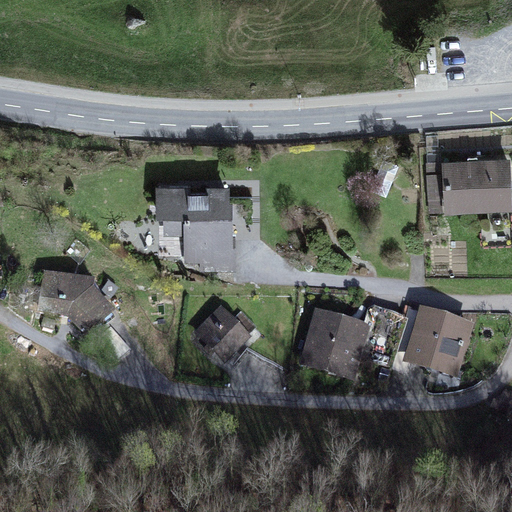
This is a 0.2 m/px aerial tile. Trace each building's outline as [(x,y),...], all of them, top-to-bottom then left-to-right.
[(482,245),(511,244),(511,243),(508,161),(489,162),(489,156),(464,157),(465,163),(445,164),(447,209),(480,208),(482,245)] [(386,194),(398,166),(383,160),(372,188),(386,194)] [(430,210),(442,209),(439,167),(427,168),(430,210)] [(204,258),(204,268),(233,267),(232,239),(229,239),(229,205),(226,205),(225,190),(191,190),(190,186),(159,187),(159,217),(167,217),(167,233),(188,232),(189,258),(204,258)] [(112,323),(115,321),(90,282),(67,278),(66,285),(86,288),(85,295),(112,323)] [(107,320),(111,324),(112,323),(85,295),(86,288),(66,285),(46,282),(41,311),(68,316),(91,341),(92,340),(89,337),(107,320)] [(371,319),(403,329),(406,319),(370,308),(361,336),(365,337),(371,319)] [(407,319),(424,324),(424,322),(464,334),(466,329),(409,311),(407,319)] [(216,354),(224,362),(247,340),(232,325),(222,315),(199,336),(209,347),(216,354)] [(247,340),(257,331),(242,315),(232,325),(247,340)] [(460,348),(464,334),(424,322),(424,324),(407,319),(406,319),(403,329),(371,319),(365,337),(358,360),(407,375),(412,360),(429,365),(441,369),(453,372),(459,352),(462,353),(463,349),(460,348)] [(89,337),(92,340),(111,324),(107,320),(89,337)] [(309,361),(349,374),(361,336),(321,323),(309,361)] [(99,341),(118,362),(129,353),(111,331),(99,341)] [(204,351),(211,358),(216,354),(209,347),(204,351)] [(439,374),(441,369),(429,365),(427,371),(439,374)]
